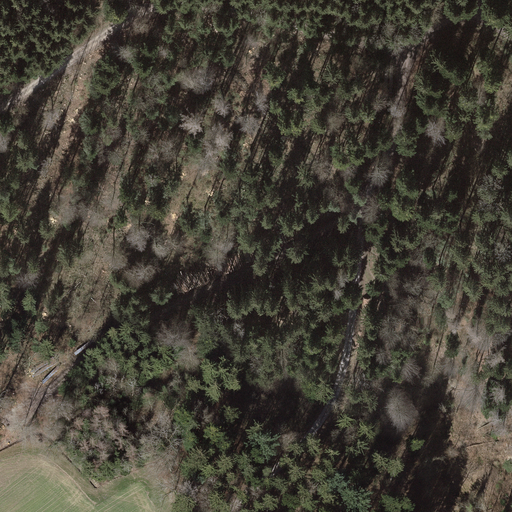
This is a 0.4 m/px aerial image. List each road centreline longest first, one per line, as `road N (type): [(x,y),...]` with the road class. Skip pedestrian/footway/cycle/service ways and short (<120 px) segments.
road 1 (track): [(0,110),(102,35),(182,1),(404,47)]
road 2 (track): [(364,199),(320,232),(94,350),(36,402)]
road 3 (track): [(226,511),(320,424),(334,399),(355,277)]
road 4 (track): [(355,277),(364,199),(398,122),(404,47)]
